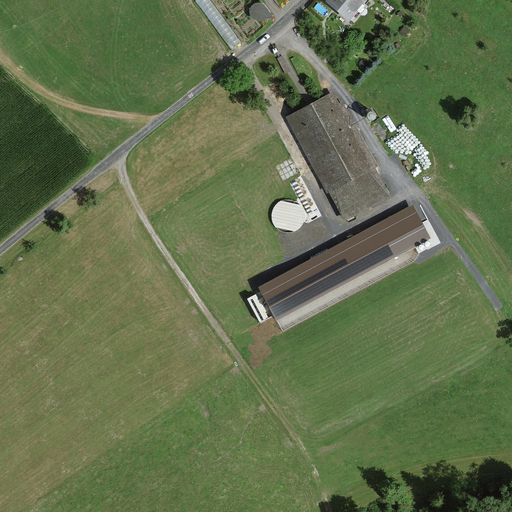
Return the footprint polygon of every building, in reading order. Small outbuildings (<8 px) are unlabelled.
[(240,40),(208,0),(199,0),(197,2),(232,47),(240,40)] [(365,0),(330,0),(328,2),(348,19),(365,0)] [(256,27),(272,20),(264,3),(249,10),(256,27)] [(334,96),(291,119),(328,190),(333,188),(348,216),(385,197),(371,171),(373,170),(334,96)] [(431,239),(413,205),(258,288),(277,321),(431,239)] [(230,388),(234,395),(249,387),(245,380),(230,388)]
